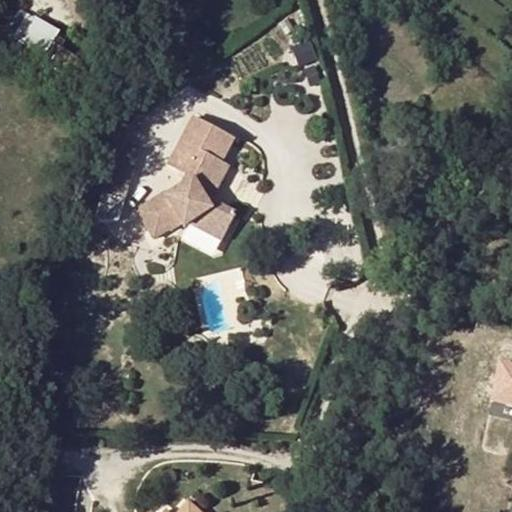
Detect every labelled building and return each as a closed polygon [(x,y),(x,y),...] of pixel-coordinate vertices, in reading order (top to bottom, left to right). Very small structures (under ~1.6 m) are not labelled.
[(1,32),(43,54),(56,28),(15,6),(1,32)] [(99,186),(125,195),(141,149),(115,140),(99,186)] [(196,219),(225,234),(236,212),(205,197),(209,188),(214,190),(227,165),(198,150),(181,185),(167,195),(164,192),(137,210),(155,237),(182,220),(185,225),(190,222),(196,219)] [(103,190),(96,212),(117,219),(124,197),(103,190)] [(196,219),(190,222),(222,239),(225,234),(196,219)] [(511,362),(494,358),(484,403),(511,409),(511,362)]
